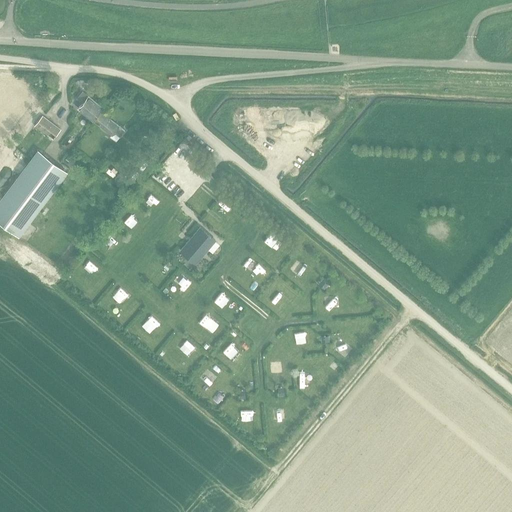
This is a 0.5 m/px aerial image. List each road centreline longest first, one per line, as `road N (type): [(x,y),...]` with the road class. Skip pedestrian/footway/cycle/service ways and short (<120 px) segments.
road 1 (unclassified): [(511,391),(168,99)]
road 2 (unclassified): [(365,61),(6,40)]
road 3 (unclassified): [(365,61),(199,83),(168,99)]
road 4 (unclassified): [(168,99),(90,70),(0,59)]
